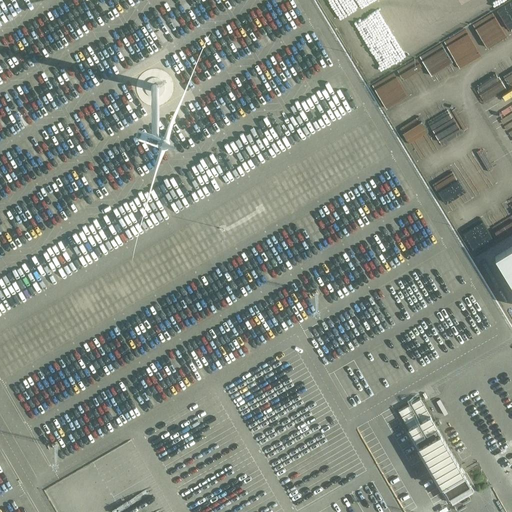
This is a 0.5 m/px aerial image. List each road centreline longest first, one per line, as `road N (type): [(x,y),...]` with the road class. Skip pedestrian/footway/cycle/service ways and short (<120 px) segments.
road 1 (unknown): [(295,335),(451,241)]
road 2 (unknown): [(321,378),(478,286)]
road 3 (unknown): [(477,372),(455,387),(451,406),(511,501)]
